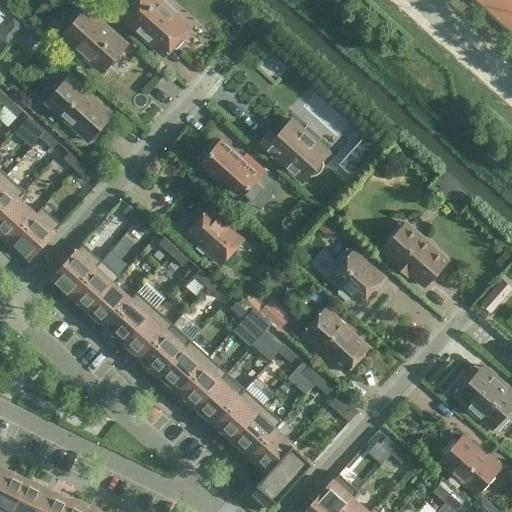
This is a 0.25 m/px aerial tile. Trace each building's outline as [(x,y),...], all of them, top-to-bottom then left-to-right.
[(181,37),(190,27),(175,14),(177,12),(164,0),(160,0),(160,1),(159,0),(134,0),(120,16),(165,56),(173,46),(176,49),(185,40),(181,37)] [(85,9),(62,35),(103,71),(109,64),(115,64),(120,58),(120,53),(126,45),(113,33),(112,34),(103,26),(104,25),(85,9)] [(0,33),(0,38),(8,45),(24,27),(14,18),(0,33)] [(26,29),(15,41),(31,56),(43,43),(26,29)] [(68,76),(45,101),(73,126),(72,127),(73,128),(77,123),(92,137),(112,115),(68,76)] [(10,99),(0,89),(0,101),(4,105),(10,99)] [(23,110),(10,99),(4,105),(17,116),(23,110)] [(304,130),(291,119),(275,137),(269,132),(259,143),(302,182),(309,174),(313,174),(316,173),(319,170),(321,167),(322,164),(321,160),(328,152),(316,141),(319,138),(307,127),(304,130)] [(46,131),(33,120),(28,126),(40,137),(46,131)] [(363,124),(327,163),(352,185),(388,146),(363,124)] [(58,142),(46,131),(40,137),(52,149),(58,142)] [(243,158),(222,139),(208,154),(204,151),(195,161),(199,164),(199,165),(238,199),(244,193),(253,201),(264,188),(255,180),(265,169),(247,154),(243,158)] [(82,163),(69,152),(63,158),(76,169),(82,163)] [(94,174),(82,163),(76,169),(88,181),(94,174)] [(0,217),(24,191),(7,175),(0,181),(0,217)] [(0,230),(11,241),(42,207),(42,206),(35,213),(18,198),(25,191),(24,191),(0,217),(0,230)] [(141,216),(129,205),(123,211),(135,223),(141,216)] [(30,258),(61,224),(42,207),(11,241),(30,258)] [(232,252),(232,247),(229,245),(239,235),(228,225),(231,222),(230,217),(224,212),(220,212),(217,215),(209,208),(187,232),(222,263),(232,252)] [(153,227),(141,216),(135,223),(148,234),(153,227)] [(424,286),(447,259),(433,247),(433,244),(428,239),(425,239),(406,223),(383,249),(398,262),(396,265),(397,265),(399,263),(407,271),(406,273),(406,274),(408,272),(424,286)] [(177,248),(164,237),(158,243),(171,255),(177,248)] [(71,294),(102,260),(83,243),(52,277),(71,294)] [(340,265),(331,276),(342,285),(337,291),(348,300),(352,295),(361,302),(383,277),(348,247),(335,261),(340,265)] [(189,259),(177,248),(171,255),(183,266),(189,259)] [(89,310),(113,283),(120,276),(102,260),(71,294),(89,310)] [(213,280),(200,269),(194,275),(207,287),(213,280)] [(479,303),(490,313),(511,288),(501,279),(479,303)] [(225,291),(213,280),(207,287),(219,298),(225,291)] [(107,326),(138,292),(137,291),(130,299),(113,283),(89,310),(107,326)] [(124,342),(155,308),(138,292),(107,326),(124,342)] [(294,314),(274,295),(260,309),(280,328),(294,314)] [(249,313),(236,301),(230,308),(243,319),(249,313)] [(142,358),(173,324),(155,308),(124,342),(142,358)] [(341,319),(329,308),(327,310),(325,308),(302,333),(346,372),(369,347),(340,321),(341,319)] [(261,324),(249,313),(243,319),(255,330),(261,324)] [(160,374),(191,340),(173,324),(142,358),(160,374)] [(285,345),(272,334),(266,340),(279,352),(285,345)] [(178,391),(209,356),(191,340),(160,374),(178,391)] [(297,356),(285,345),(279,352),(291,363),(297,356)] [(197,407),(227,372),(209,356),(178,391),(197,407)] [(43,366),(34,358),(24,368),(33,376),(43,366)] [(306,394),(315,384),(302,372),(308,366),(303,361),(287,378),(305,394),(306,394)] [(321,377),(308,366),(302,372),(315,384),(321,377)] [(214,423),(245,389),(245,388),(238,395),(221,381),(228,373),(227,372),(197,407),(214,423)] [(505,413),(509,417),(511,412),(511,391),(492,374),(484,383),(471,372),(458,387),(461,390),(456,396),(466,404),(464,406),(478,419),(483,414),(494,424),(491,427),(492,428),(505,413)] [(264,400),(274,389),(256,374),(247,385),(264,400)] [(333,388),(321,377),(315,384),(327,395),(333,388)] [(232,439),(263,405),(245,389),(214,423),(232,439)] [(358,411),(338,393),(329,404),(348,421),(358,411)] [(250,455),(281,421),(273,414),(263,405),(232,439),(250,455)] [(269,472),(293,444),(275,429),(282,421),(281,421),(250,455),(268,471),(269,472)] [(397,446),(386,436),(380,443),(391,454),(397,446)] [(462,437),(458,441),(455,439),(452,439),(442,450),(442,454),(445,456),(441,461),(476,493),(498,469),(497,468),(501,464),(489,454),(486,458),(462,437)] [(269,472),(268,471),(250,491),(270,509),(312,462),(293,444),(269,472)] [(408,456),(397,446),(391,454),(402,463),(408,456)] [(0,511),(10,511),(27,480),(6,469),(0,480),(0,511)] [(359,491),(339,473),(308,507),(310,509),(314,511),(340,511),(353,498),(352,498),(359,491)] [(37,511),(49,490),(27,480),(10,511),(37,511)] [(451,494),(440,484),(433,491),(444,501),(451,494)] [(65,511),(71,501),(49,490),(37,511),(65,511)] [(462,504),(451,494),(444,501),(455,511),(462,504)] [(500,511),(480,495),(472,504),(480,511),(500,511)] [(372,511),(376,507),(375,505),(368,511),(367,511),(353,498),(340,511),(372,511)] [(92,511),(93,511),(71,501),(65,511),(92,511)]
